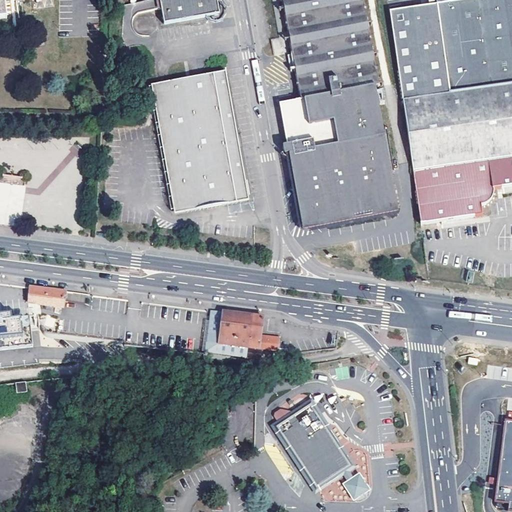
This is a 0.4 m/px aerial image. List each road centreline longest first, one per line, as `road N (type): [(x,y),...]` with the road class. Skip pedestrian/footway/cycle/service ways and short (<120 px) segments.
road 1 (secondary): [(273,279),(0,243)]
road 2 (residential): [(280,231),(239,0)]
road 3 (secondary): [(160,287),(327,309)]
road 4 (track): [(402,164),(371,0)]
road 5 (secondary): [(0,266),(160,287)]
road 6 (secondary): [(327,309),(375,345),(431,410)]
road 7 (secondary): [(160,287),(182,280),(261,291),(273,279)]
